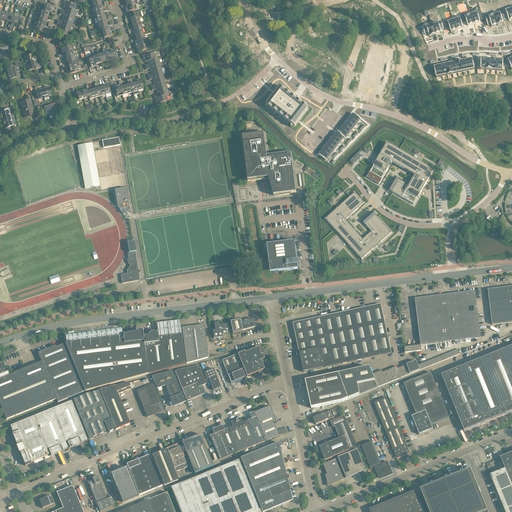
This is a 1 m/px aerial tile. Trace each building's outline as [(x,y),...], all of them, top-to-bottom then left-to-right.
[(64,7),(66,8),(74,10),(76,5),(68,2),(68,1),(65,0),(64,0),(63,4),(65,4),(64,7)] [(281,5),(278,7),(283,14),(291,9),(285,0),(280,3),(281,5)] [(284,0),(285,0),(291,9),(299,4),(295,0),(284,0)] [(137,10),(136,4),(135,4),(135,5),(133,5),(127,7),(127,6),(125,7),(126,13),(137,10)] [(45,5),(43,10),(43,11),(50,13),(49,13),(51,14),(53,8),(45,5)] [(511,9),(503,11),(505,20),(508,19),(509,21),(511,19),(511,11),(511,7),(511,8),(511,9)] [(65,11),(61,10),(61,12),(75,16),(77,11),(74,10),(66,8),(65,11)] [(271,8),(266,11),(270,21),(279,17),(275,9),(272,10),(271,8)] [(470,12),(474,24),(480,22),(478,18),(482,17),(479,9),(475,10),(476,13),(471,14),(470,12)] [(43,10),(42,10),(40,15),(48,18),(49,13),(50,13),(43,11),(43,10)] [(261,15),(258,17),(262,25),(270,21),(266,11),(266,10),(260,13),(261,15)] [(494,13),(498,25),(503,23),(502,21),(505,20),(503,11),(494,14),(494,13)] [(60,14),(64,15),(63,18),(73,21),(75,16),(61,12),(60,14)] [(140,12),(129,15),(131,20),(139,18),(142,17),(140,12)] [(470,12),(461,15),(464,23),(467,22),(468,26),(474,24),(470,12)] [(494,13),(485,16),(488,25),(491,24),(492,26),(497,25),(498,25),(494,13)] [(12,23),(11,25),(10,28),(12,29),(14,24),(17,25),(19,17),(14,15),(12,23)] [(459,16),(453,18),(457,30),(463,28),(461,24),(464,23),(461,15),(462,17),(459,18),(459,16)] [(62,21),(58,20),(57,22),(72,27),(73,21),(63,18),(62,21)] [(448,22),(445,23),(447,29),(450,28),(451,31),(457,30),(453,18),(453,19),(448,21),(448,22)] [(441,21),(432,24),(435,34),(441,32),(440,30),(443,29),(441,21)] [(57,24),(60,26),(60,28),(70,32),(72,27),(57,22),(57,24)] [(432,24),(423,27),(426,35),(429,34),(430,36),(435,35),(435,34),(432,24)] [(60,35),(68,37),(70,32),(60,28),(59,31),(57,31),(56,35),(60,36),(60,35)] [(306,39),(306,52),(312,51),(312,54),(340,53),(340,34),(321,35),(321,36),(310,37),(310,39),(306,39)] [(361,42),(358,49),(369,52),(372,45),(368,44),(368,43),(365,42),(365,43),(361,42)] [(0,53),(2,54),(1,56),(6,57),(8,51),(6,50),(7,47),(0,44),(0,53)] [(106,61),(107,64),(107,66),(110,66),(109,63),(108,61),(111,60),(109,52),(108,49),(103,51),(104,53),(106,61)] [(358,49),(356,55),(367,59),(369,52),(358,49)] [(391,49),(390,57),(402,58),(403,51),(399,50),(399,49),(396,49),(396,50),(391,49)] [(114,50),(109,52),(111,60),(114,59),(115,64),(120,63),(118,56),(116,57),(114,50)] [(146,54),(142,55),(143,59),(145,59),(146,62),(148,61),(156,59),(156,58),(154,53),(146,56),(146,54)] [(28,65),(29,70),(31,70),(38,68),(40,67),(38,59),(37,59),(36,56),(31,57),(31,55),(24,57),(26,62),(29,61),(30,65),(28,65)] [(93,55),(88,57),(88,60),(90,65),(91,68),(96,66),(96,64),(94,58),(93,56),(93,55)] [(356,55),(354,62),(365,66),(367,59),(356,55)] [(390,57),(389,64),(401,66),(402,58),(390,57)] [(158,58),(156,58),(156,59),(148,61),(149,64),(145,65),(146,67),(160,63),(158,58)] [(472,59),(466,60),(469,71),(474,70),(473,65),(474,65),(474,62),(473,62),(472,59)] [(69,69),(77,67),(79,66),(78,61),(75,62),(67,64),(69,69)] [(354,62),(352,69),(362,73),(365,66),(354,62)] [(146,70),(150,69),(151,71),(161,69),(160,63),(146,67),(146,70)] [(13,79),(17,78),(16,73),(17,72),(20,71),(18,65),(6,68),(8,76),(5,76),(7,82),(14,80),(13,79)] [(435,70),(434,70),(435,73),(436,73),(437,78),(442,76),(440,65),(434,67),(435,70)] [(152,74),(148,75),(149,78),(163,74),(161,69),(151,71),(152,74)] [(388,69),(386,77),(397,80),(399,72),(388,69)] [(149,80),(153,79),(154,82),(164,79),(163,74),(149,78),(149,80)] [(386,77),(384,83),(395,86),(397,80),(386,77)] [(155,85),(151,86),(151,88),(166,84),(164,79),(154,82),(155,85)] [(139,94),(138,91),(136,83),(131,84),(133,92),(134,95),(139,94)] [(384,83),(383,90),(393,93),(395,86),(384,83)] [(152,90),(156,89),(157,92),(167,89),(166,84),(151,88),(152,90)] [(116,95),(117,97),(122,95),(120,87),(120,85),(114,87),(115,90),(116,95)] [(280,87),(267,105),(295,127),(308,109),(280,87)] [(44,98),(45,101),(50,100),(49,96),(51,96),(50,91),(49,92),(48,88),(36,91),(38,99),(44,98)] [(166,95),(169,95),(167,89),(157,92),(157,95),(154,96),(154,99),(156,98),(166,95)] [(383,90),(381,98),(391,101),(393,93),(383,90)] [(76,92),(78,97),(74,98),(75,101),(84,99),(82,91),(76,92)] [(168,101),(166,95),(156,98),(156,101),(155,101),(156,105),(160,104),(160,103),(168,101)] [(26,97),(27,101),(20,103),(25,118),(35,115),(29,96),(26,97)] [(42,109),(43,112),(45,112),(47,117),(56,114),(54,105),(44,108),(42,109)] [(5,128),(16,125),(11,109),(7,110),(7,111),(1,112),(4,123),(5,128)] [(353,114),(350,118),(357,123),(361,119),(353,114)] [(350,118),(347,121),(355,127),(357,123),(350,118)] [(347,121),(344,125),(352,131),(355,127),(347,121)] [(344,125),(341,129),(349,135),(352,131),(344,125)] [(341,129),(338,133),(344,137),(346,139),(349,135),(341,129)] [(337,132),(334,136),(341,141),(344,137),(338,133),(337,132)] [(264,134),(242,136),(248,181),(271,178),(274,196),(289,194),(288,190),(279,191),(278,181),(295,178),(291,152),(267,155),(264,134)] [(334,136),(331,139),(338,145),(341,141),(334,136)] [(102,140),(104,148),(120,145),(119,137),(102,140)] [(331,139),(328,143),(336,149),(338,145),(331,139)] [(77,146),(85,189),(100,186),(92,143),(77,146)] [(328,143),(325,147),(333,153),(336,149),(328,143)] [(387,143),(367,177),(379,184),(392,162),(415,175),(409,185),(395,177),(388,189),(414,204),(434,170),(387,143)] [(325,147),(322,151),(330,156),(333,153),(325,147)] [(322,151),(319,155),(327,161),(330,156),(322,151)] [(126,188),(115,190),(117,206),(121,213),(131,212),(126,188)] [(355,192),(325,219),(362,259),(391,232),(373,212),(362,221),(371,231),(363,239),(345,220),(365,202),(355,192)] [(129,248),(129,253),(128,253),(129,259),(128,259),(128,263),(131,263),(132,267),(129,270),(129,273),(121,275),(122,283),(140,280),(139,274),(136,272),(138,270),(135,252),(133,241),(129,242),(130,248),(129,248)] [(274,271),(276,271),(277,271),(278,271),(279,271),(283,271),(298,269),(295,241),(267,245),(268,257),(269,264),(270,266),(270,267),(271,268),(272,269),(273,270),(274,271)] [(52,281),(61,277),(59,270),(49,274),(52,281)] [(511,286),(488,290),(492,325),(511,322),(511,286)] [(475,291),(415,299),(421,345),(481,338),(475,291)] [(304,372),(392,353),(381,304),(293,323),(304,372)] [(255,327),(254,324),(253,323),(254,323),(254,322),(253,319),(247,320),(241,321),(240,320),(238,321),(239,321),(235,322),(235,321),(230,322),(233,333),(255,327)] [(219,323),(214,324),(215,329),(215,331),(213,331),(214,338),(222,337),(222,335),(223,335),(223,332),(228,332),(227,324),(220,325),(219,323)] [(204,325),(182,328),(186,363),(208,358),(204,325)] [(94,340),(65,343),(85,392),(148,374),(185,364),(182,334),(158,337),(157,331),(157,333),(156,333),(155,332),(153,332),(152,332),(151,332),(150,333),(149,334),(148,335),(148,337),(143,336),(143,332),(142,332),(123,335),(123,336),(107,338),(94,340)] [(4,364),(0,365),(0,403),(7,419),(57,399),(59,402),(84,392),(64,344),(56,347),(55,346),(38,353),(42,361),(8,375),(4,364)] [(511,346),(441,375),(464,431),(471,428),(475,426),(511,411),(511,346)] [(264,369),(263,370),(261,365),(262,364),(261,360),(264,359),(262,354),(260,355),(259,347),(257,348),(245,353),(245,351),(238,354),(247,377),(264,369)] [(231,383),(245,377),(236,355),(222,360),(231,383)] [(418,365),(416,361),(402,366),(406,376),(420,370),(418,365)] [(206,393),(203,385),(206,384),(199,366),(179,370),(175,371),(187,401),(206,393)] [(398,368),(397,366),(392,368),(396,380),(401,378),(397,368),(398,368)] [(406,376),(402,366),(398,368),(397,368),(401,378),(406,376)] [(342,402),(359,395),(378,387),(373,374),(370,367),(305,381),(306,385),(307,389),(309,397),(311,405),(311,408),(342,402)] [(396,380),(392,368),(387,370),(392,381),(396,380)] [(213,369),(204,372),(207,380),(209,379),(213,390),(221,387),(213,369)] [(383,372),(382,370),(377,372),(383,385),(387,383),(383,372)] [(392,381),(387,370),(383,372),(387,383),(392,381)] [(157,389),(165,385),(173,404),(184,400),(172,371),(152,376),(157,389)] [(373,374),(378,387),(383,385),(377,372),(373,374)] [(404,384),(416,415),(412,416),(419,434),(433,429),(431,424),(449,417),(431,372),(428,374),(428,372),(424,374),(425,375),(404,384)] [(134,387),(132,382),(129,383),(100,391),(115,428),(116,430),(130,424),(117,394),(134,387)] [(151,415),(156,413),(164,410),(153,384),(136,391),(147,417),(151,415)] [(90,393),(73,400),(89,439),(93,438),(96,438),(97,435),(99,435),(102,435),(104,433),(107,431),(108,433),(114,430),(114,429),(115,428),(100,391),(90,394),(90,393)] [(387,397),(374,402),(397,458),(409,453),(387,397)] [(71,401),(10,426),(12,429),(12,430),(13,432),(12,433),(17,446),(16,446),(19,453),(20,453),(25,466),(31,463),(31,462),(49,455),(50,457),(63,451),(63,450),(65,449),(65,451),(68,450),(69,450),(69,449),(70,448),(74,447),(76,446),(80,444),(82,444),(81,443),(83,442),(84,444),(87,443),(88,442),(87,440),(71,401)] [(276,421),(270,406),(254,412),(254,413),(260,427),(273,422),(276,421)] [(316,424),(335,417),(332,410),(313,418),(316,424)] [(254,413),(249,414),(251,419),(247,421),(256,445),(266,441),(260,427),(254,413)] [(357,447),(345,415),(331,421),(333,427),(335,427),(340,438),(319,446),(325,460),(357,447)] [(241,418),(231,422),(233,426),(228,428),(238,452),(256,445),(247,421),(243,422),(241,418)] [(279,435),(273,422),(260,427),(266,441),(279,435)] [(224,430),(223,425),(217,428),(229,456),(238,452),(228,428),(224,430)] [(285,427),(282,428),(277,430),(279,435),(287,432),(285,427)] [(214,434),(210,436),(219,460),(229,456),(217,428),(212,430),(214,434)] [(195,473),(213,466),(200,434),(190,439),(189,439),(189,440),(187,441),(187,440),(182,442),(195,473)] [(360,446),(370,469),(369,469),(381,464),(379,460),(378,461),(377,457),(378,457),(378,456),(372,441),(360,446)] [(240,458),(262,511),(263,511),(292,500),(279,442),(240,458)] [(178,443),(166,448),(176,472),(188,467),(178,443)] [(367,470),(358,449),(338,457),(338,458),(323,464),(327,474),(326,475),(328,486),(367,470)] [(166,450),(152,456),(164,486),(178,480),(166,450)] [(505,469),(490,475),(505,511),(511,511),(511,452),(501,457),(505,469)] [(130,463),(126,464),(139,495),(162,486),(150,455),(144,457),(132,462),(130,463)] [(259,511),(239,460),(220,467),(238,511),(259,511)] [(374,468),(379,481),(393,475),(388,462),(374,468)] [(206,473),(221,511),(238,511),(220,467),(206,473)] [(126,468),(110,474),(122,503),(125,502),(137,497),(138,496),(126,468)] [(487,511),(470,470),(420,490),(429,511),(487,511)] [(180,511),(221,511),(206,473),(170,488),(180,511)] [(93,481),(88,483),(100,511),(115,506),(111,497),(111,498),(107,499),(100,483),(100,482),(98,476),(92,478),(93,481)] [(82,511),(72,486),(57,493),(63,508),(53,511),(82,511)] [(174,511),(167,492),(164,493),(159,496),(148,500),(152,511),(174,511)] [(371,510),(371,511),(423,511),(415,492),(371,510)] [(50,495),(39,500),(43,508),(53,504),(50,495)] [(152,511),(148,500),(130,508),(131,511),(152,511)]
